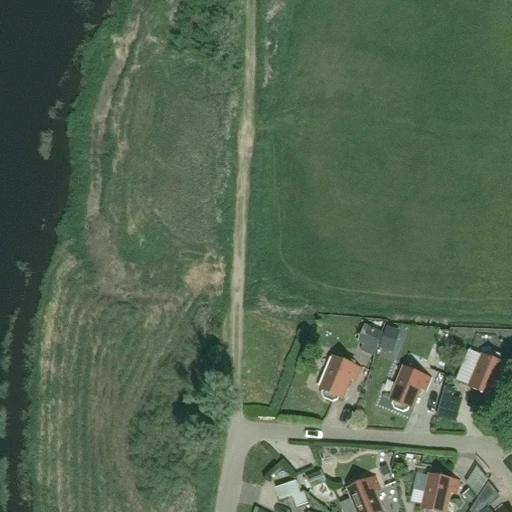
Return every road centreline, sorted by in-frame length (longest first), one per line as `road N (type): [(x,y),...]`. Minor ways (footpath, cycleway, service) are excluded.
road 1 (track): [(238,431),(245,0)]
road 2 (residential): [(225,511),(238,431),(484,444)]
